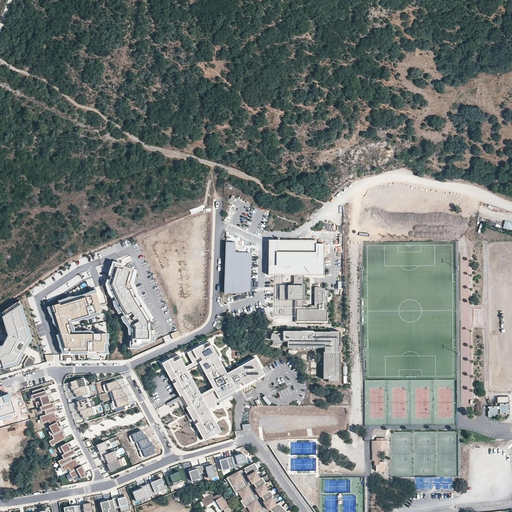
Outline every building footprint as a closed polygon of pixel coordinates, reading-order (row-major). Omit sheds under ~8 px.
[(409,211),(409,201),(393,201),(393,211),(409,211)] [(267,241),(267,275),(290,275),(300,275),(322,275),(322,244),(314,244),(314,241),(267,241)] [(236,254),(236,244),(226,244),(226,293),(250,293),(251,254),(236,254)] [(123,269),(124,266),(121,263),(113,261),(106,284),(108,294),(111,298),(114,297),(115,300),(113,302),(114,307),(119,314),(122,312),(124,315),(121,317),(124,323),(126,324),(128,328),(129,335),(132,335),(134,325),(121,305),(111,285),(117,268),(123,269)] [(123,269),(117,268),(111,285),(121,305),(134,325),(132,335),(132,341),(132,346),(142,346),(142,345),(142,342),(152,342),(152,330),(147,321),(150,320),(136,297),(130,282),(133,270),(124,266),(123,269)] [(137,271),(133,270),(130,282),(136,297),(150,320),(154,318),(139,294),(134,283),(137,271)] [(293,300),(293,307),(300,307),(300,278),(290,278),(290,285),(276,285),(276,300),(293,300)] [(58,301),(59,304),(96,293),(97,292),(96,289),(85,294),(77,296),(69,296),(58,301)] [(293,316),(293,321),(326,321),(326,309),(324,309),(324,305),(326,305),(326,295),(328,295),(328,291),(323,291),(323,289),(312,289),(312,306),(309,306),(309,307),(293,307),(293,316)] [(59,304),(51,306),(58,329),(60,334),(59,334),(64,351),(88,351),(100,351),(105,351),(104,343),(106,343),(106,334),(93,334),(72,334),(69,321),(99,312),(102,311),(96,293),(59,304)] [(276,300),(274,300),(274,316),(293,316),(293,307),(293,300),(276,300)] [(32,338),(22,304),(3,316),(9,337),(3,347),(0,348),(0,369),(17,365),(32,338)] [(58,329),(51,306),(47,307),(49,313),(52,318),(53,323),(58,329)] [(482,309),(474,309),(474,325),(482,325),(482,309)] [(72,334),(93,334),(94,331),(75,332),(72,323),(99,314),(99,312),(69,321),(72,334)] [(165,324),(171,338),(179,334),(173,320),(165,324)] [(154,330),(152,330),(152,342),(142,342),(142,345),(142,346),(142,347),(155,341),(154,330)] [(321,380),(327,380),(327,383),(338,383),(338,353),(337,353),(337,346),(338,346),(338,332),(328,332),(328,333),(304,333),(304,332),(271,332),(271,345),(281,345),(281,342),(285,342),(285,348),(300,348),(322,348),(322,352),(321,352),(321,380)] [(64,351),(59,334),(56,335),(59,343),(60,348),(61,351),(62,354),(88,354),(88,351),(64,351)] [(105,351),(100,351),(100,354),(109,354),(108,351),(107,344),(108,344),(109,334),(106,334),(106,343),(104,343),(105,351)] [(37,351),(39,345),(32,342),(30,348),(37,351)] [(203,441),(220,432),(208,410),(216,406),(214,402),(264,375),(254,358),(226,374),(210,345),(204,348),(203,349),(201,345),(186,353),(192,363),(184,367),(180,358),(174,361),(173,362),(171,359),(170,358),(161,364),(173,386),(175,385),(181,396),(179,397),(179,398),(185,409),(192,421),(203,441)] [(46,357),(52,355),(49,347),(43,349),(46,357)] [(86,386),(83,378),(70,382),(71,386),(70,387),(72,391),(73,390),(86,386)] [(106,393),(110,392),(122,388),(120,384),(118,385),(117,381),(104,385),(106,393)] [(87,386),(86,386),(73,390),(74,394),(75,394),(76,398),(90,394),(87,386)] [(45,387),(32,391),(35,403),(41,401),(40,398),(51,394),(50,392),(46,393),(45,387)] [(113,401),(126,397),(124,393),(123,393),(122,388),(110,392),(113,401)] [(0,420),(16,415),(10,394),(0,396),(0,420)] [(52,398),(51,394),(40,398),(41,401),(35,403),(37,408),(38,408),(51,404),(49,399),(52,398)] [(113,401),(115,409),(128,405),(127,401),(128,401),(127,397),(126,397),(113,401)] [(510,403),(509,397),(497,398),(498,405),(500,405),(500,407),(494,407),(494,409),(493,409),(493,407),(488,408),(488,410),(490,409),(490,412),(488,412),(489,418),(493,418),(493,417),(494,417),(494,418),(499,418),(498,413),(500,413),(500,415),(504,415),(504,414),(506,414),(506,415),(510,414),(510,410),(509,410),(509,409),(510,409),(510,404),(508,404),(508,403),(510,403)] [(177,399),(177,398),(167,404),(169,407),(178,402),(183,410),(185,409),(179,398),(177,399)] [(77,402),(78,407),(77,408),(78,412),(79,411),(91,408),(88,399),(77,402)] [(44,411),(46,415),(52,413),(51,410),(55,409),(54,407),(53,403),(51,404),(38,408),(40,412),(44,411)] [(79,411),(81,415),(82,415),(83,419),(96,415),(94,407),(91,408),(79,411)] [(48,422),(50,426),(57,422),(60,421),(59,416),(57,417),(54,412),(52,413),(46,415),(40,417),(42,424),(48,422)] [(61,431),(63,430),(61,426),(59,427),(57,422),(50,426),(49,427),(51,431),(49,433),(51,436),(53,435),(61,431)] [(68,443),(61,431),(53,435),(55,439),(50,442),(54,450),(57,448),(68,443)] [(144,431),(130,436),(133,444),(136,443),(147,439),(144,431)] [(378,451),(387,451),(386,440),(385,440),(385,437),(376,437),(376,440),(374,440),(374,451),(372,451),(372,460),(374,460),(374,465),(375,465),(375,470),(383,470),(384,470),(384,461),(379,461),(378,451)] [(147,439),(136,443),(143,458),(156,453),(150,438),(147,439)] [(105,442),(95,446),(96,451),(98,450),(99,453),(101,457),(107,454),(106,451),(108,450),(105,442)] [(68,443),(57,448),(61,456),(73,449),(71,446),(69,447),(68,443)] [(73,449),(61,456),(63,459),(58,462),(61,467),(62,466),(72,460),(70,457),(75,454),(73,449)] [(101,457),(100,457),(102,461),(103,461),(104,460),(106,465),(117,460),(114,452),(107,454),(101,457)] [(243,454),(231,457),(234,467),(247,463),(245,455),(243,456),(243,454)] [(231,457),(220,460),(223,470),(234,467),(231,457)] [(75,459),(72,460),(62,466),(66,473),(69,473),(79,468),(75,459)] [(106,465),(105,465),(108,473),(124,466),(121,459),(117,460),(106,465)] [(209,464),(201,466),(202,470),(206,469),(209,479),(216,477),(212,464),(209,465),(209,464)] [(255,472),(258,471),(254,465),(243,470),(243,473),(248,477),(247,478),(253,485),(254,485),(257,490),(256,490),(261,498),(262,497),(266,503),(265,503),(270,511),(271,510),(272,511),(288,511),(280,504),(278,506),(273,499),(275,497),(270,491),(268,492),(264,485),(266,484),(262,478),(260,479),(255,472)] [(79,468),(69,473),(72,479),(79,476),(81,479),(86,477),(85,474),(86,473),(82,466),(79,468)] [(201,466),(197,467),(197,469),(194,470),(194,468),(188,469),(192,481),(201,479),(199,474),(203,473),(202,470),(201,466)] [(2,467),(3,489),(16,489),(16,479),(13,479),(12,467),(2,467)] [(180,473),(166,479),(170,486),(174,485),(174,487),(184,483),(180,473)] [(260,511),(259,510),(260,510),(255,502),(250,496),(251,495),(246,487),(246,488),(242,482),(243,481),(237,473),(225,478),(235,494),(237,493),(242,501),(240,502),(244,509),(246,508),(249,511),(260,511)] [(417,490),(451,490),(451,475),(457,475),(457,473),(437,473),(437,477),(415,477),(415,486),(417,486),(417,490)] [(152,497),(159,494),(158,492),(166,489),(162,478),(147,484),(152,497)] [(145,498),(145,499),(152,497),(147,484),(142,486),(143,488),(140,489),(139,488),(132,491),(136,501),(145,498)] [(221,511),(224,510),(223,511),(231,511),(230,510),(228,509),(227,509),(230,507),(221,493),(213,498),(212,495),(201,501),(203,503),(204,506),(205,508),(215,502),(221,511)] [(128,505),(125,495),(113,499),(113,501),(115,509),(120,507),(121,511),(122,511),(131,510),(129,504),(128,505)] [(116,511),(115,509),(113,501),(106,503),(106,502),(101,503),(102,511),(116,511)] [(92,511),(91,503),(78,505),(79,511),(92,511)]
